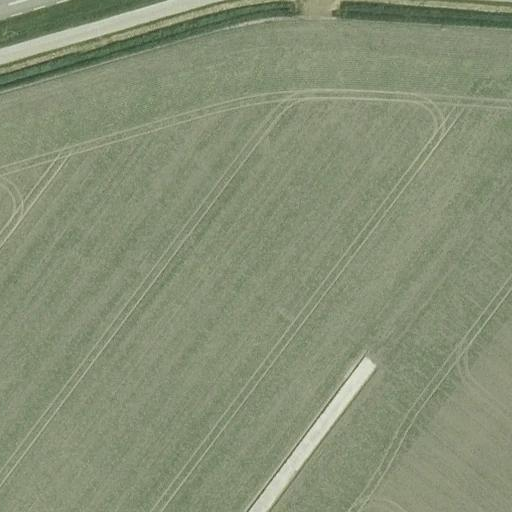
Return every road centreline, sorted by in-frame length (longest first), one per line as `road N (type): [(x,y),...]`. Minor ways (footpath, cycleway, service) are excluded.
road 1 (unclassified): [(0,56),(199,0)]
road 2 (unclassified): [(255,511),(357,377)]
